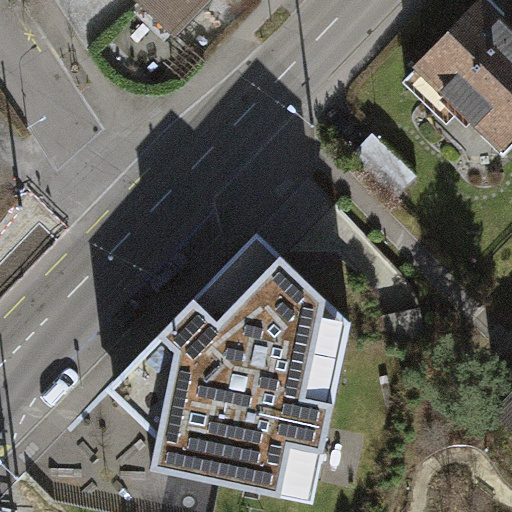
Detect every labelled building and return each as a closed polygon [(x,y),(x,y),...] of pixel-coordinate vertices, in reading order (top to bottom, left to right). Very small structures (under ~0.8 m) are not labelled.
[(204,0),(140,0),(174,32),(204,0)] [(511,29),(482,1),(406,79),(439,111),(451,99),(501,147),(511,135),(511,29)] [(418,175),(373,132),(353,153),(397,196),(418,175)] [(107,389),(158,438),(151,468),(314,502),(351,322),(258,233),(107,389)] [(511,399),(498,414),(511,426),(511,399)] [(169,488),(166,510),(189,511),(212,511),(215,492),(169,488)]
